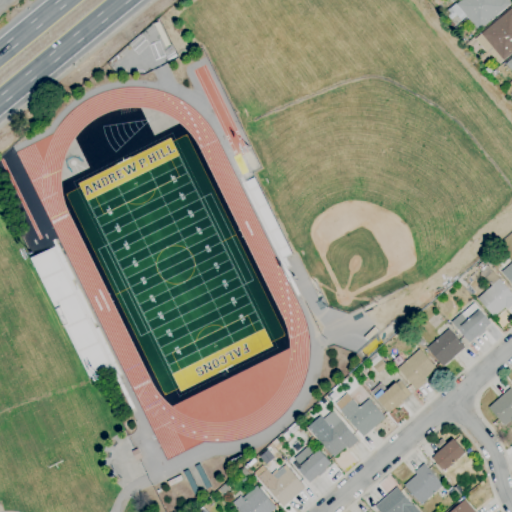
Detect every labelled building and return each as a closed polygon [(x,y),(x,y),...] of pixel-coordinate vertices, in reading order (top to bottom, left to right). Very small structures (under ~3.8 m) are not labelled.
[(439,14),(436,10),(436,11),(427,0),(433,0),(443,11),(439,14)] [(478,32),(466,17),(462,20),(457,15),(452,19),(446,12),(456,4),(456,5),(461,0),(508,0),(511,4),(478,32)] [(511,53),(499,64),(488,51),(486,53),(475,40),(470,44),(469,42),(480,33),(481,35),(511,8),(511,53)] [(165,47),(154,24),(158,22),(170,45),(165,47)] [(489,75),(485,70),(488,67),(493,72),(489,75)] [(244,182),(283,258),(292,253),(254,177),(244,182)] [(30,260),(88,379),(117,365),(58,246),(30,260)] [(471,296),(457,281),(473,266),(475,268),(481,262),(483,264),(484,263),(488,267),(480,274),(476,269),(469,276),(468,275),(462,280),(463,281),(467,286),(468,285),(475,292),(471,296)] [(511,284),(501,272),(511,262),(511,284)] [(162,462),(230,433),(221,427),(226,421),(222,412),(220,410),(219,406),(210,409),(199,400),(169,406),(147,387),(97,266),(86,271),(84,276),(85,276),(88,283),(81,286),(90,309),(96,314),(115,361),(125,370),(125,371),(162,462)] [(473,281),(468,279),(470,276),(471,277),(477,271),(479,275),(473,281)] [(494,318),(477,299),(491,287),(485,279),(493,272),(511,294),(511,306),(508,310),(506,308),(494,318)] [(469,343),(458,331),(458,332),(451,324),(474,303),(480,311),(479,311),(491,324),(484,330),(486,331),(479,337),(478,336),(473,341),(472,340),(469,343)] [(367,342),(364,338),(375,327),(378,331),(367,342)] [(443,367),(427,348),(448,330),(465,348),(443,367)] [(417,391),(397,369),(419,350),(436,369),(424,380),(426,383),(417,391)] [(378,374),(368,363),(369,362),(368,360),(376,354),(387,367),(378,374)] [(369,390),(365,385),(370,380),(375,385),(369,390)] [(389,413),(371,392),(381,384),(387,391),(399,380),(411,395),(403,402),(404,403),(397,409),(396,408),(389,413)] [(511,419),(505,426),(489,408),(510,389),(511,391),(511,419)] [(363,437),(340,411),(352,400),(359,408),(368,400),(385,418),(363,437)] [(334,458),(319,441),(318,441),(307,428),(321,416),(324,419),(333,411),(340,420),(358,441),(349,450),(346,447),(334,458)] [(274,448),(271,443),(276,439),(279,444),(274,448)] [(443,472),(431,459),(440,451),(435,445),(442,439),(447,445),(453,439),(465,454),(447,470),(446,469),(443,472)] [(309,484),(297,470),(301,467),(294,459),(309,445),(316,453),(319,450),(331,464),(325,470),(326,471),(319,477),(318,476),(309,484)] [(136,461),(132,452),(138,449),(142,458),(136,461)] [(421,505),(404,486),(416,475),(414,472),(424,464),(442,486),(421,505)] [(283,507),(257,478),(267,470),(272,476),(283,467),(286,472),(289,470),(305,488),(283,507)] [(195,495),(183,473),(187,470),(199,493),(195,495)] [(225,497),(219,491),(225,485),(231,492),(225,497)] [(379,511),(375,507),(396,488),(412,506),(413,505),(419,511),(379,511)] [(239,511),(232,503),(240,497),(245,502),(259,490),(276,509),(272,511),(239,511)] [(450,511),(464,500),(474,511),(450,511)]
